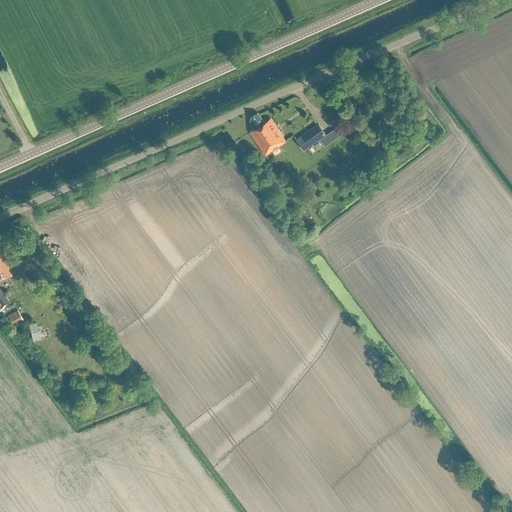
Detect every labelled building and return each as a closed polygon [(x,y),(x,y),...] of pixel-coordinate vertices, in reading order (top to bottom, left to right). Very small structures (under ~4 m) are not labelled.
[(265,153),(285,140),(270,117),(264,121),(258,112),(250,117),(251,119),(249,120),(254,128),(250,131),(265,153)] [(303,150),(326,134),(318,122),(295,139),(303,150)] [(0,278),(11,274),(5,259),(2,260),(0,254),(0,278)] [(31,284),(36,281),(31,273),(26,276),(31,284)] [(24,317),(34,311),(28,302),(19,309),(24,317)] [(10,325),(22,319),(17,309),(5,316),(10,325)] [(41,332),(53,332),(53,320),(41,320),(41,332)] [(33,340),(40,339),(35,321),(29,323),(33,340)]
